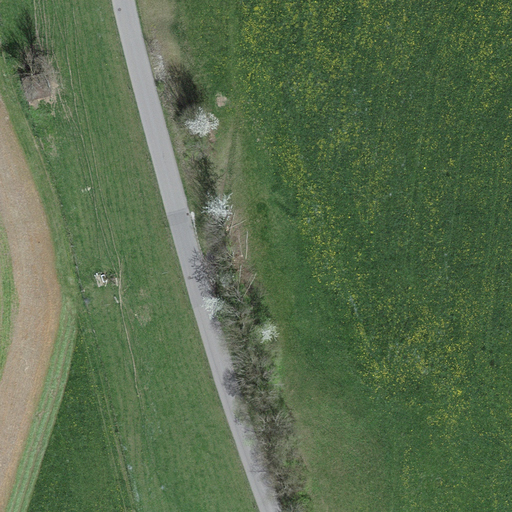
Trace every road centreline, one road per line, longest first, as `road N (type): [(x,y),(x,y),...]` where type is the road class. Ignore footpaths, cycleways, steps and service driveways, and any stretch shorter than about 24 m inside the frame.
road 1 (unclassified): [(279,511),(186,230),(123,0)]
road 2 (track): [(0,58),(45,177),(125,511)]
